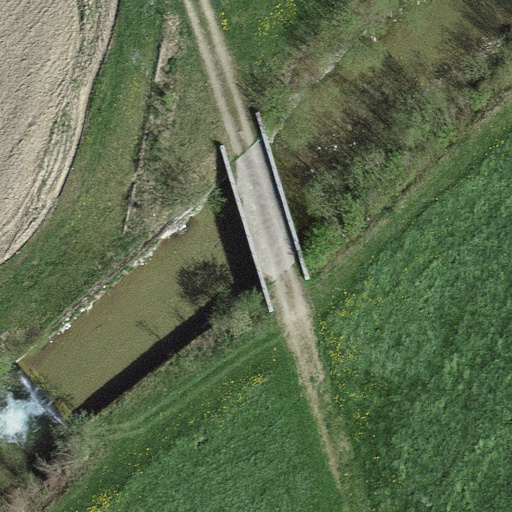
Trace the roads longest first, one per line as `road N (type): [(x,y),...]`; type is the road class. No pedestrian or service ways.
road 1 (track): [(347,511),(326,419),(276,289)]
road 2 (track): [(238,160),(190,0)]
